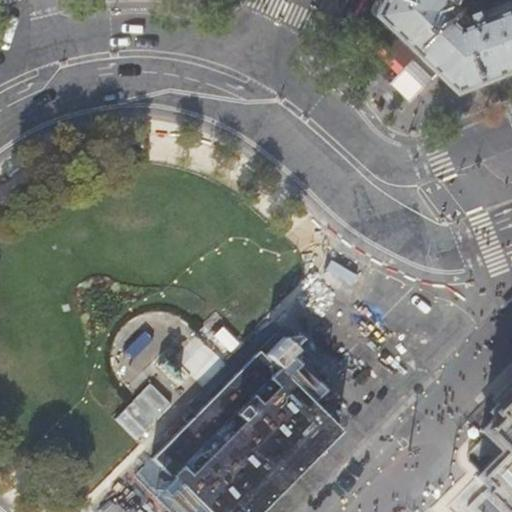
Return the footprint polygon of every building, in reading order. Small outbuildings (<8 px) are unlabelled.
[(386,0),(382,9),(422,48),(464,9),(457,1),(457,0),(386,0)] [(511,1),(489,10),(487,5),(478,8),(480,14),(471,17),(464,9),(422,48),(444,68),(450,74),(465,88),(511,68),(511,1)] [(422,48),(382,9),(379,9),(364,24),(405,63),(422,48)] [(444,68),(422,48),(405,63),(428,84),(444,68)] [(390,85),(408,99),(421,83),(403,69),(390,85)] [(511,511),(511,388),(489,412),(494,417),(482,430),(480,431),(501,451),(475,477),(478,480),(505,506),(499,511),(508,511),(510,511),(511,511)] [(444,484),(451,457),(438,454),(432,481),(444,484)]
